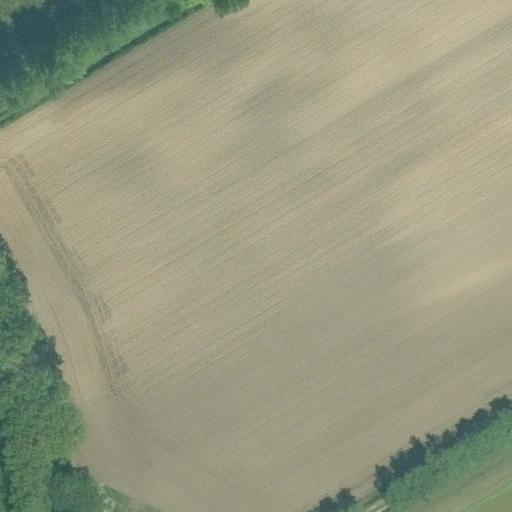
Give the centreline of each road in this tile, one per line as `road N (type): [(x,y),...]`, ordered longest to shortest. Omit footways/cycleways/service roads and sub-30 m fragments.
road 1 (unclassified): [(48,511),(40,440),(0,319)]
road 2 (track): [(511,431),(377,511)]
